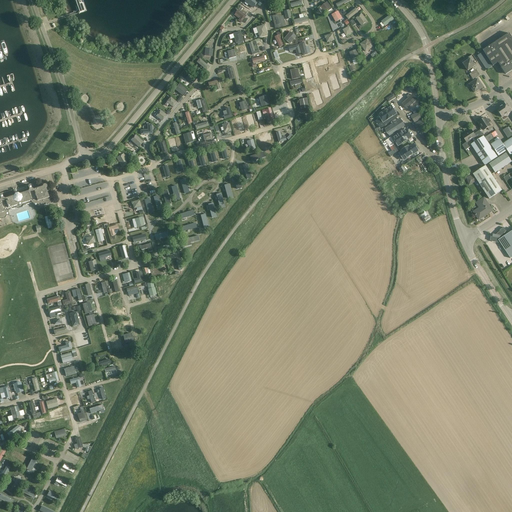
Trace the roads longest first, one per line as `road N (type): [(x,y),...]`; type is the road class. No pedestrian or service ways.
road 1 (unclassified): [(233,0),(106,151),(84,154)]
road 2 (unclassified): [(84,154),(31,0)]
road 3 (unclassified): [(438,118),(426,46),(395,0)]
